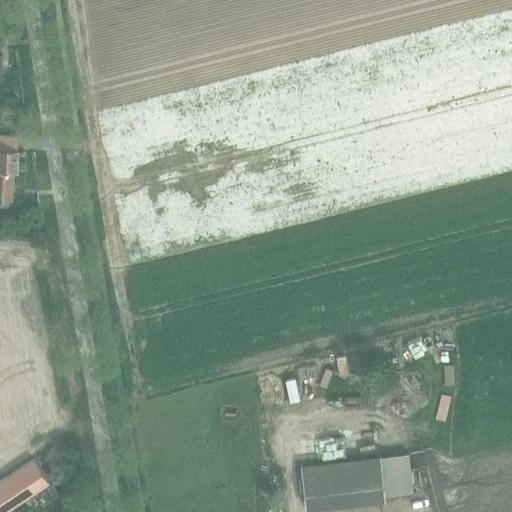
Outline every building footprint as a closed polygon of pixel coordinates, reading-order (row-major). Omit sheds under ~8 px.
[(0,115),(1,119),(15,116),(9,91),(0,92),(0,115)] [(17,173),(19,136),(0,135),(0,196),(11,197),(13,173),(17,173)] [(277,390),(288,388),(284,362),(273,364),(277,390)] [(383,495),(379,455),(299,464),(304,504),(383,495)] [(0,480),(0,511),(3,511),(49,482),(33,458),(0,480)]
